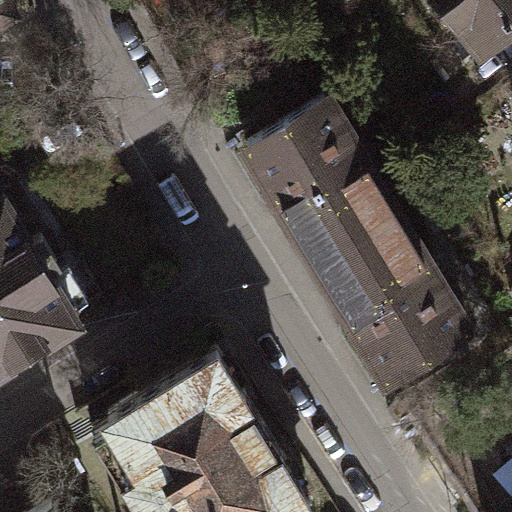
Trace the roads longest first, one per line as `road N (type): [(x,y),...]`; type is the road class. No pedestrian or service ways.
road 1 (residential): [(90,0),(242,278)]
road 2 (residential): [(242,278),(0,433)]
road 3 (residential): [(242,278),(401,511)]
